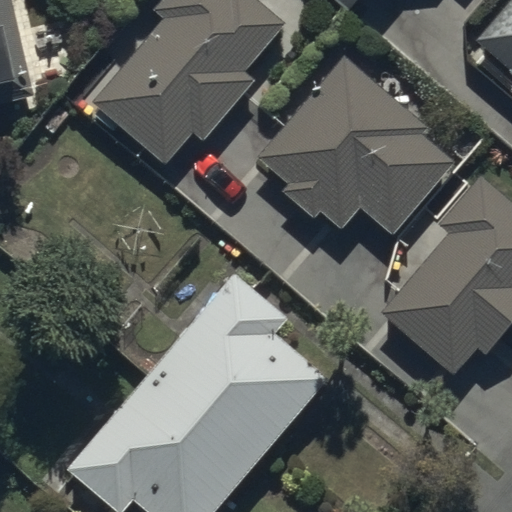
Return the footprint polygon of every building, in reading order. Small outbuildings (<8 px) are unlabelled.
[(0,0),(0,101),(30,94),(11,0),(0,0)] [(167,29),(94,114),(168,176),(195,144),(205,153),(248,101),(257,91),(247,82),(288,35),(246,0),(174,0),(157,21),(167,29)] [(328,0),(350,18),(372,0),(328,0)] [(511,8),(478,50),(511,77),(511,8)] [(430,139),(345,68),(288,135),(259,169),(290,196),(284,203),(317,230),(323,223),(344,241),(362,219),(395,247),(398,243),(457,174),(424,146),(430,139)] [(383,326),(456,388),(480,360),(488,368),(511,340),(511,212),(482,187),(440,237),(451,246),(440,259),(434,253),(415,274),(422,280),(404,301),(383,326)] [(330,394),(276,348),(288,334),(251,302),(235,289),(152,387),(259,477),(330,394)] [(229,511),(259,477),(152,387),(69,484),(102,511),(229,511)]
